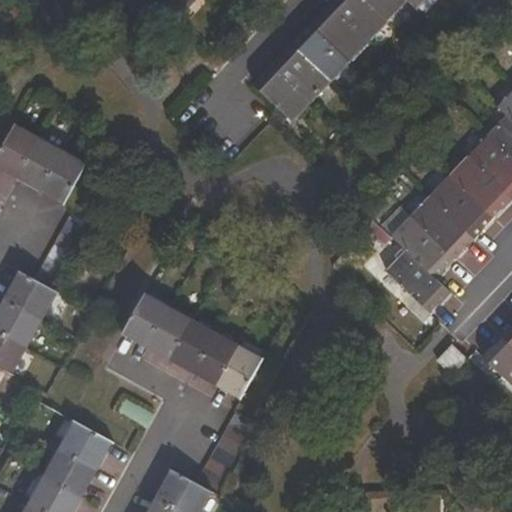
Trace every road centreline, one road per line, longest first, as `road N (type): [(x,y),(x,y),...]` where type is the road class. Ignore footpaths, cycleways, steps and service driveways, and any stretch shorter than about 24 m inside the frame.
road 1 (residential): [(119,511),(185,396),(136,366)]
road 2 (residential): [(315,0),(207,116)]
